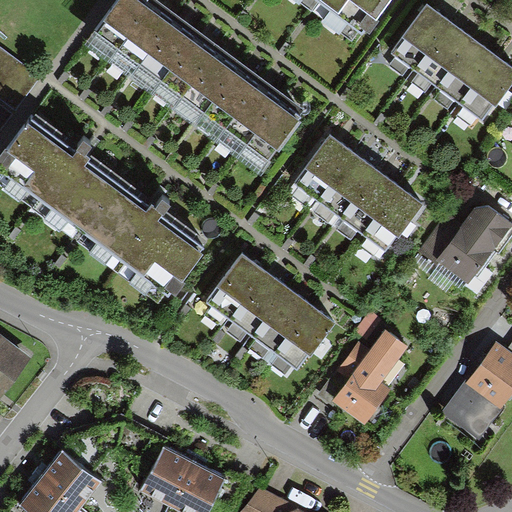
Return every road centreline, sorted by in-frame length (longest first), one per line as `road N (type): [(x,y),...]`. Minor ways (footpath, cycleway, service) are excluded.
road 1 (residential): [(370,485),(148,351),(86,333),(0,292)]
road 2 (residential): [(370,485),(511,290)]
